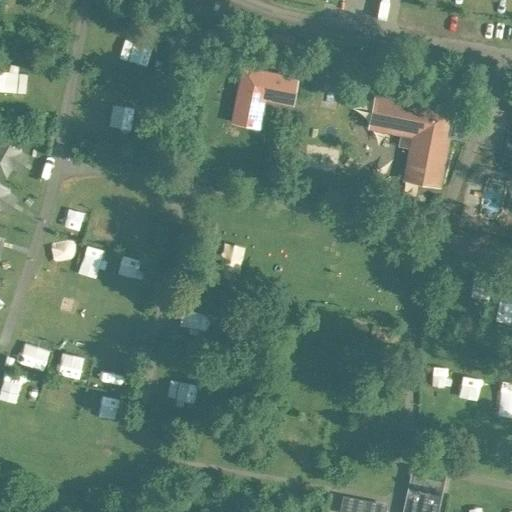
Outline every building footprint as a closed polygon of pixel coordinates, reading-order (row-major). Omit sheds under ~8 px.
[(264,99),(292,105),(297,77),(242,66),(231,122),(259,127),(264,99)] [(375,92),(368,128),(411,136),(403,180),(438,187),(454,108),(375,92)] [(139,167),(142,153),(85,144),(83,157),(139,167)] [(8,148),(9,161),(39,159),(38,146),(8,148)] [(74,234),(90,240),(94,229),(79,223),(74,234)] [(11,226),(0,230),(0,245),(16,238),(11,226)] [(144,275),(142,292),(152,293),(154,276),(144,275)] [(146,373),(149,352),(129,349),(125,370),(146,373)] [(116,464),(122,446),(106,441),(100,459),(116,464)] [(413,470),(404,511),(433,511),(441,476),(413,470)] [(383,511),(385,507),(341,498),(339,511),(344,511),(383,511)]
